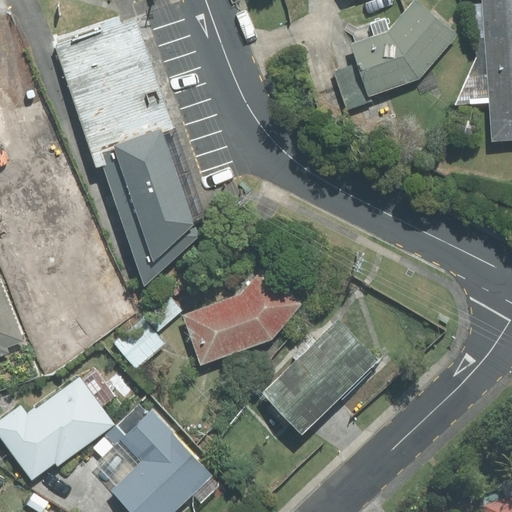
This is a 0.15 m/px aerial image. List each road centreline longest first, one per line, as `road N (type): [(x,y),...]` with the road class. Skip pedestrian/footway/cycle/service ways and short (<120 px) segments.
road 1 (residential): [(205,0),(248,107),(283,151),(335,186),(511,275)]
road 2 (residential): [(511,318),(484,360),(325,511)]
